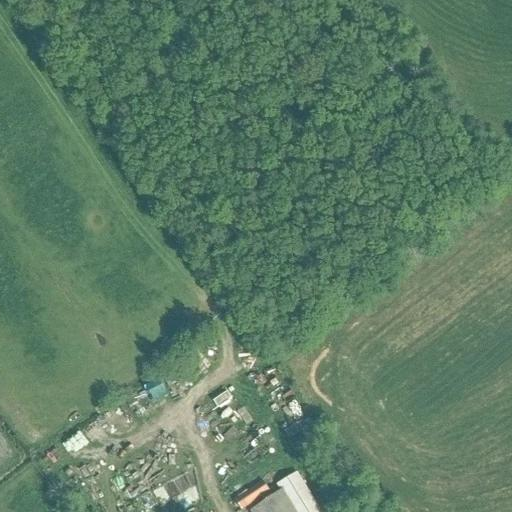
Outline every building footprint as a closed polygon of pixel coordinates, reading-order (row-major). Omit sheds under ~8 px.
[(207,345),(211,358),(229,353),(225,339),(207,345)] [(153,385),(160,399),(183,388),(176,373),(153,385)] [(247,382),(228,393),(234,403),(253,392),(247,382)] [(266,418),(233,434),(243,456),(277,440),(266,418)] [(104,421),(84,436),(92,447),(112,432),(104,421)] [(153,458),(164,463),(173,444),(162,439),(153,458)] [(236,501),(240,508),(242,511),(244,511),(271,494),(263,483),(236,501)] [(194,503),(210,493),(205,485),(189,496),(194,503)] [(295,511),(284,493),(280,495),(251,511),(295,511)]
